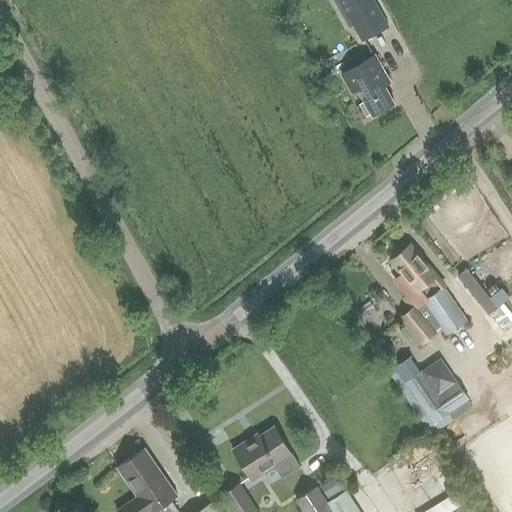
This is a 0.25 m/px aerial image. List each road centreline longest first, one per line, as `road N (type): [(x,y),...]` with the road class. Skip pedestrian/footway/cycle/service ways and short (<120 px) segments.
road 1 (tertiary): [(192,351),(511,86)]
road 2 (unclassified): [(192,351),(0,20)]
road 3 (tertiary): [(0,497),(192,351)]
